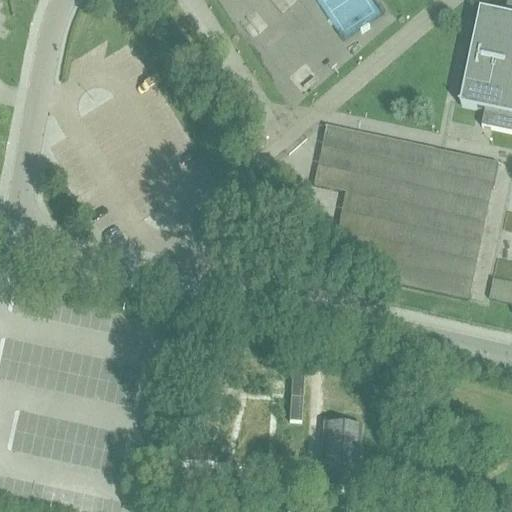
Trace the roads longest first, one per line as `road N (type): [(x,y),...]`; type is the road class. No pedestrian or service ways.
road 1 (residential): [(511,358),(8,242)]
road 2 (residential): [(8,242),(66,0)]
